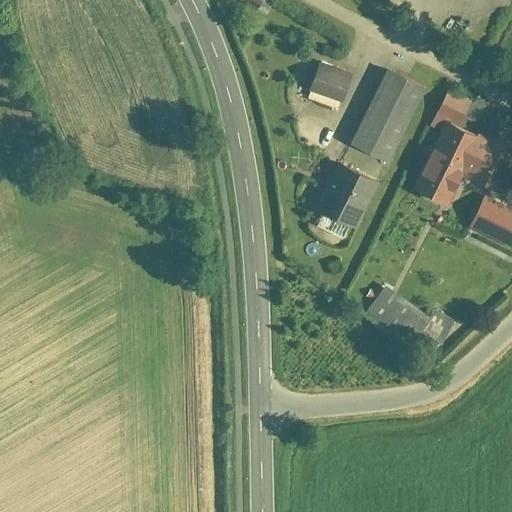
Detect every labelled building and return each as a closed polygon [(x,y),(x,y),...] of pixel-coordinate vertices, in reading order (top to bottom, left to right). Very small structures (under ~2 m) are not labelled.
[(227,0),(248,13),(256,0),(227,0)] [(260,19),(244,60),(310,85),(326,45),(260,19)] [(415,89),(374,70),(340,142),(382,161),(415,89)] [(314,81),(305,103),(332,112),(340,91),(314,81)] [(511,154),(511,148),(478,133),(480,127),(438,109),(403,190),(446,208),(459,177),(494,193),(511,154)] [(327,163),(306,208),(354,229),(374,184),(327,163)] [(511,212),(478,197),(463,230),(511,251),(511,212)] [(381,288),(364,313),(415,349),(433,323),(381,288)]
